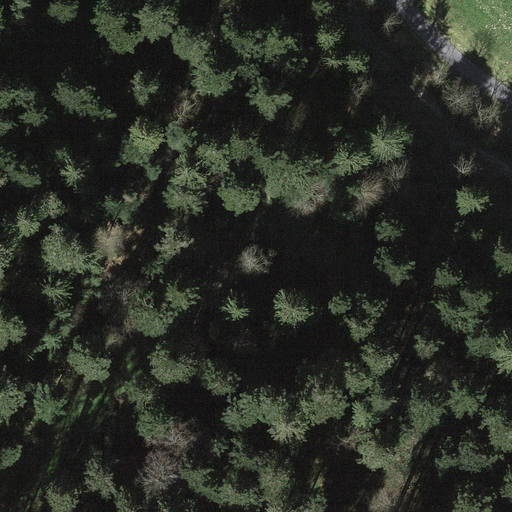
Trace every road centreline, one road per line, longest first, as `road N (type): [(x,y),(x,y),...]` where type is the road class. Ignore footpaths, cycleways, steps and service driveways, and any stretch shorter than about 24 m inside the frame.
road 1 (unclassified): [(396,0),(511,102)]
road 2 (track): [(117,0),(0,78)]
